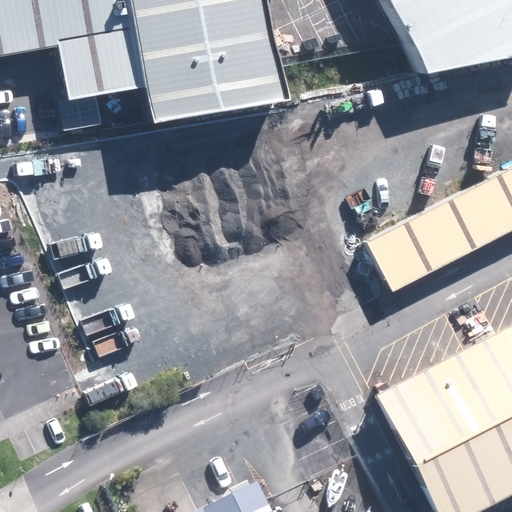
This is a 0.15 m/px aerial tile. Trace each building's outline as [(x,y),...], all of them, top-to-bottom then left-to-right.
[(142,96),(127,0),(0,0),(0,59),(52,48),(62,110),(142,96)] [(168,126),(283,109),(266,0),(127,0),(142,96),(147,129),(168,126)] [(511,67),(511,0),(383,0),(422,82),(511,67)] [(305,253),(283,109),(168,126),(179,199),(212,194),(222,266),(305,253)] [(511,169),(361,244),(386,295),(511,233),(511,169)] [(246,271),(160,311),(193,380),(278,340),(246,271)] [(511,328),(367,400),(422,511),(479,511),(511,496),(511,328)] [(244,511),(233,488),(183,511),(244,511)]
